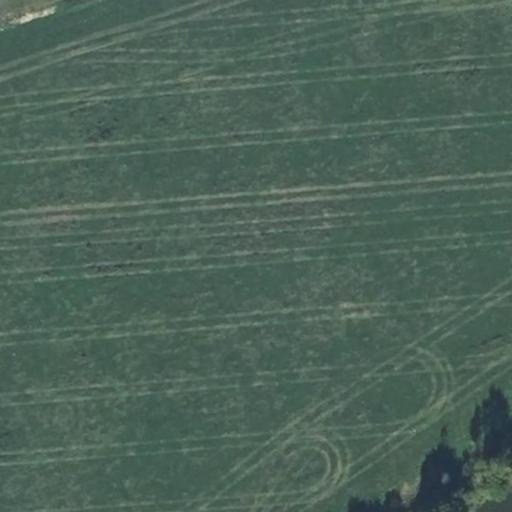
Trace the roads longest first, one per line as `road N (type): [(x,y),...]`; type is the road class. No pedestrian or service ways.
road 1 (track): [(511,405),(368,511)]
road 2 (track): [(0,38),(120,0)]
